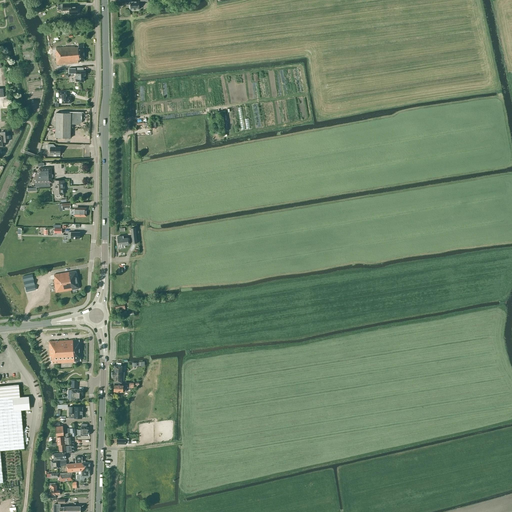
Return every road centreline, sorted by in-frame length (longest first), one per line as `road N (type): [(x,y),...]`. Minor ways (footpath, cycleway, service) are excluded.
road 1 (unclassified): [(96,0),(94,143)]
road 2 (primary): [(105,142),(104,0)]
road 3 (primary): [(98,511),(103,381)]
road 4 (unclassified): [(89,382),(91,511)]
